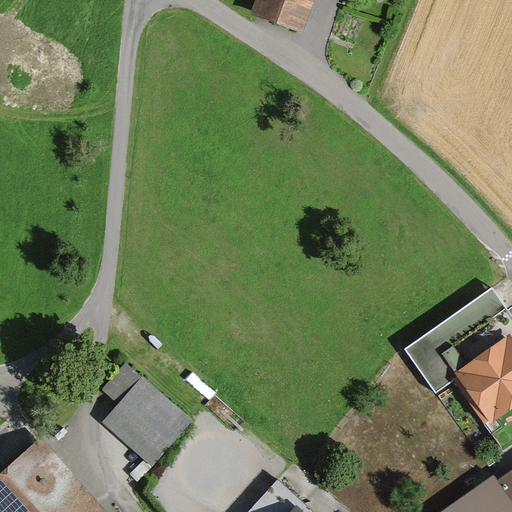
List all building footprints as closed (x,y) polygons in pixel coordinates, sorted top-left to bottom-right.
[(265,0),(258,21),(307,37),(319,0),(265,0)] [(511,448),(511,316),(493,290),(409,349),(440,394),(452,386),(502,456),(511,448)] [(195,422),(132,365),(107,393),(121,406),(104,424),(153,469),(195,422)] [(99,511),(41,443),(0,477),(0,511),(99,511)] [(495,476),(446,511),(511,511),(511,478),(502,485),(495,476)] [(298,511),(274,489),(252,511),(316,511),(306,502),(298,511)]
